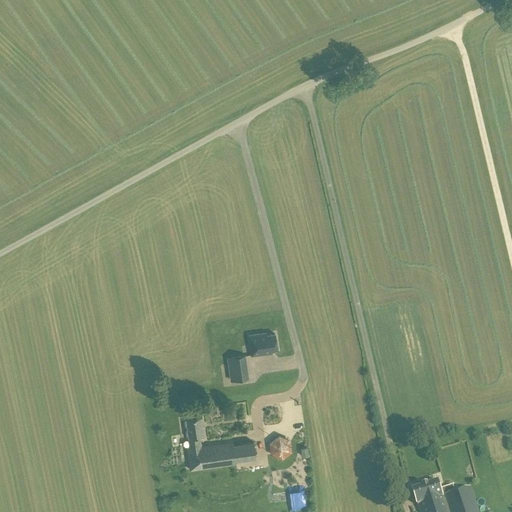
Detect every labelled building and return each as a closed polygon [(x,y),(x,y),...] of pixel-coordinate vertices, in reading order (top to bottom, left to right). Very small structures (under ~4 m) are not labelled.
[(266,335),(266,333),(249,335),(252,355),(272,352),(271,350),(277,349),(275,333),(266,335)] [(230,381),(249,378),(246,355),(227,357),(230,381)] [(187,449),(190,470),(236,464),(236,462),(255,459),(253,443),(233,445),(233,441),(201,445),(200,437),(205,436),(202,417),(185,419),(188,439),(190,438),(192,448),(187,449)] [(282,458),(291,451),(290,439),(279,435),(268,442),(270,454),(282,458)] [(504,494),(499,479),(469,489),(467,483),(459,486),(461,492),(455,494),(453,487),(441,491),(438,482),(413,491),(418,506),(420,511),(478,511),(476,504),(504,494)]
